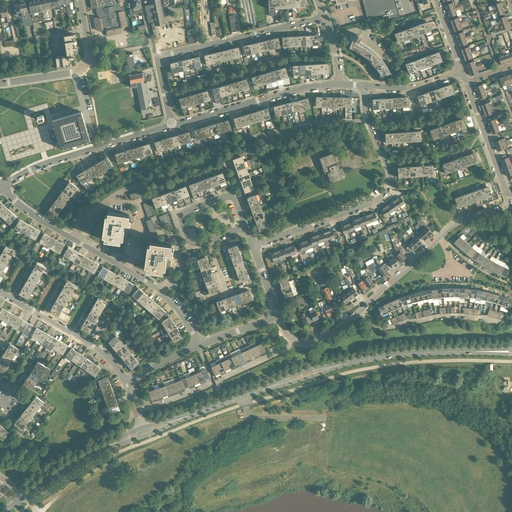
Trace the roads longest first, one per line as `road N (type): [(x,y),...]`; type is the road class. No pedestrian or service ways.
road 1 (tertiary): [(144,431),(351,362),(511,351)]
road 2 (residential): [(252,246),(388,189),(364,85)]
road 3 (residential): [(291,339),(308,343),(342,325),(438,237)]
road 4 (residential): [(1,187),(47,163),(171,125)]
road 5 (residential): [(155,58),(324,16)]
road 6 (residential): [(171,125),(338,85)]
road 7 (residential): [(125,383),(94,345),(0,291)]
road 8 (residential): [(0,84),(85,67),(90,53),(79,0)]
road 9 (residential): [(127,269),(38,219),(1,187)]
road 10 (tertiary): [(19,501),(74,461),(144,431)]
road 11 (residential): [(245,226),(229,196),(184,212),(187,239),(209,240)]
road 12 (residential): [(510,206),(466,83)]
